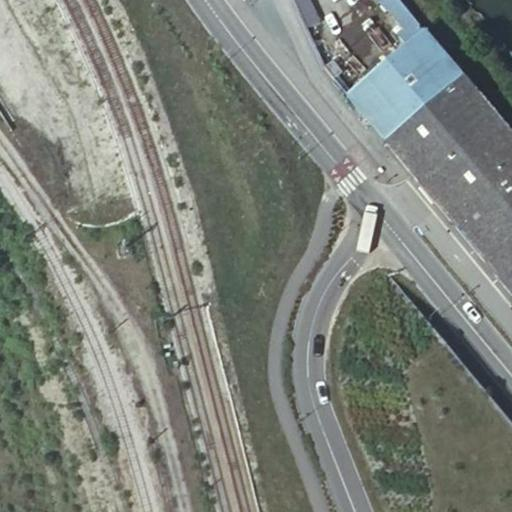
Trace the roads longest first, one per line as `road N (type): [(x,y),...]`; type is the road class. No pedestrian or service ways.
road 1 (primary): [(388,224),(340,266),(310,331),(310,391),(355,511)]
road 2 (secondary): [(206,0),(388,224)]
road 3 (secondary): [(388,224),(511,375)]
